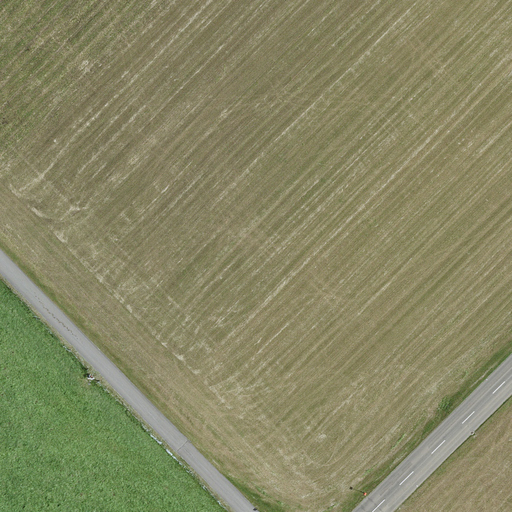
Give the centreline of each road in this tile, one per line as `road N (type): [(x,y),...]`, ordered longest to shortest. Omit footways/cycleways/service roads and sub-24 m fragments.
road 1 (track): [(245,511),(0,261)]
road 2 (secondary): [(378,511),(511,379)]
